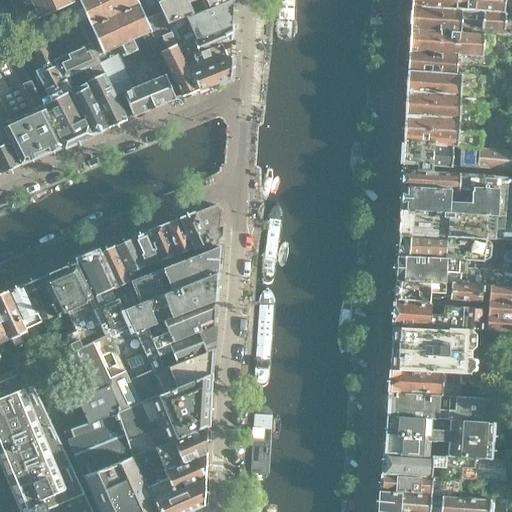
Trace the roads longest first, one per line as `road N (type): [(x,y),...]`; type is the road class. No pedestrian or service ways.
road 1 (residential): [(357,511),(391,0)]
road 2 (residential): [(237,190),(214,511)]
road 3 (residential): [(245,95),(0,190)]
road 4 (residential): [(0,279),(211,191),(237,190)]
